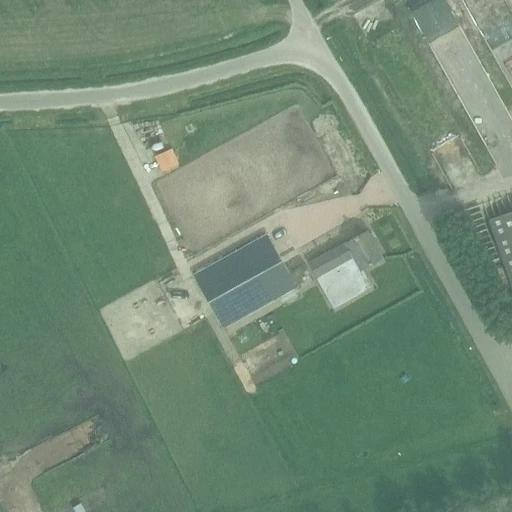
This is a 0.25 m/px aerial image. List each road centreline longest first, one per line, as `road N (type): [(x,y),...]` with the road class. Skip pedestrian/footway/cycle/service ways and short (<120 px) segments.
road 1 (unclassified): [(511,393),(315,43)]
road 2 (unclassified): [(0,102),(122,98),(251,68),(315,43)]
